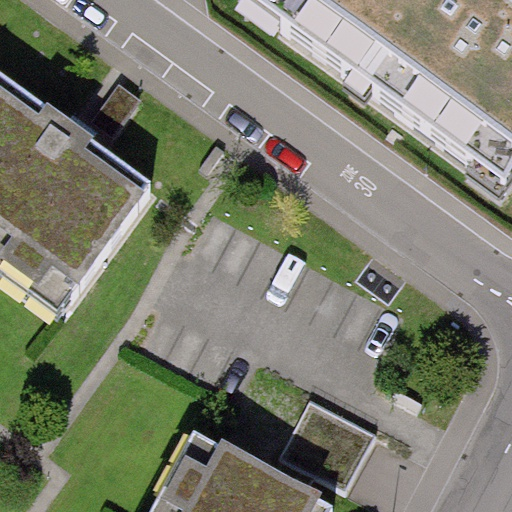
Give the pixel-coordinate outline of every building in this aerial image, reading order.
[(511,184),(511,12),(497,0),(243,0),(509,191),(511,184)] [(0,115),(12,99),(0,90),(0,115)] [(0,280),(71,331),(162,205),(12,99),(0,115),(0,280)] [(348,499),(379,442),(314,408),(283,465),(348,499)] [(323,511),(195,443),(157,511),(323,511)]
